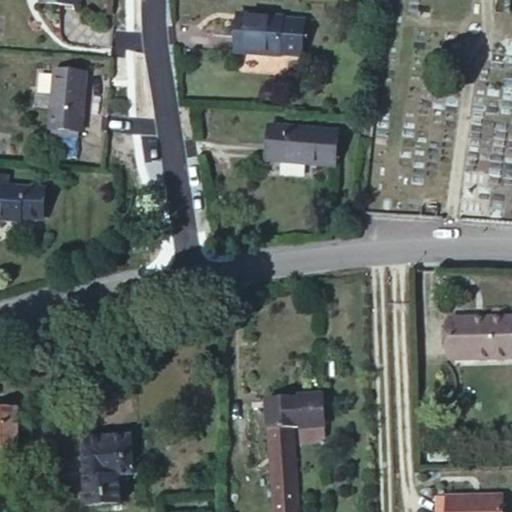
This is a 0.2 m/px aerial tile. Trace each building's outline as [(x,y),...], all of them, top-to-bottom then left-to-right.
[(247,10),(244,50),(288,53),(289,48),(309,49),(311,21),(291,19),(291,14),(247,10)] [(57,54),(52,113),(85,115),(90,56),(57,54)] [(270,129),(268,162),(330,166),(332,134),(270,129)] [(0,198),(8,199),(9,189),(0,188),(0,198)] [(0,230),(20,231),(20,228),(42,230),(44,201),(8,199),(0,198),(0,230)] [(511,316),(451,319),(452,356),(511,353),(511,316)] [(326,393),(268,395),(271,445),(274,511),(301,511),(298,430),(327,428),(326,393)] [(20,404),(0,403),(0,447),(19,447),(20,404)] [(133,434),(86,437),(91,503),(120,502),(120,474),(136,474),(133,434)] [(449,496),(449,511),(503,511),(503,493),(449,496)]
